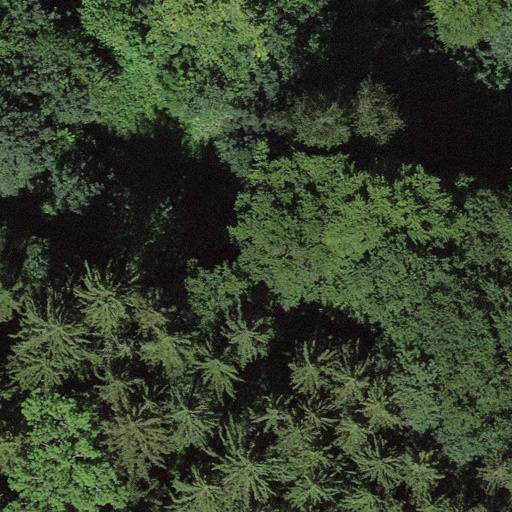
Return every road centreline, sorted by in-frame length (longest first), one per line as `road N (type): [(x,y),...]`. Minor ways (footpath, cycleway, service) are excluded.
road 1 (track): [(511,308),(404,329),(81,242),(0,195)]
road 2 (track): [(404,329),(271,109),(170,0)]
